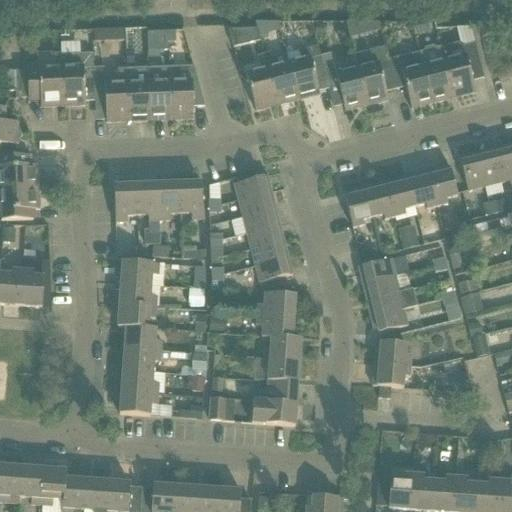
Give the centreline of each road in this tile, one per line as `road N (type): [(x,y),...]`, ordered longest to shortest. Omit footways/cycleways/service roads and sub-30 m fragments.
road 1 (residential): [(71,447),(318,466),(336,454),(343,315),(301,166)]
road 2 (residential): [(232,149),(104,153),(84,162),(75,184),(74,331)]
road 3 (residential): [(511,112),(301,166)]
road 4 (residential): [(232,149),(194,15)]
